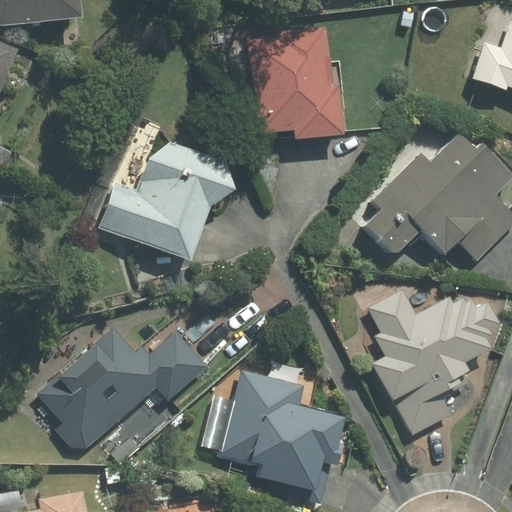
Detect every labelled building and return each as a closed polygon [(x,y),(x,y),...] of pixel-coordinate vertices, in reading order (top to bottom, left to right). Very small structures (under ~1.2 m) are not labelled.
[(0,0),(0,30),(65,25),(63,0),(0,0)] [(511,26),(502,23),(492,51),(476,45),(462,84),(494,96),(496,92),(511,98),(511,26)] [(319,92),(314,32),(237,38),(245,140),(278,138),(279,146),(329,142),(325,92),(319,92)] [(502,182),(453,133),(422,163),(414,155),(362,206),(370,213),(351,231),(382,262),(408,236),(431,259),(446,245),(467,266),(510,223),(485,199),(502,182)] [(127,189),(105,181),(85,234),(176,268),(197,212),(215,198),(214,167),(164,145),(136,165),(127,189)] [(357,296),(371,325),(358,331),(373,363),(362,368),(379,405),(389,401),(406,437),(446,418),(435,396),(441,394),(437,384),(458,374),(454,365),(480,353),(476,344),(484,340),(481,333),(489,329),(476,302),(461,310),(454,294),(407,315),(390,279),(357,296)] [(83,349),(28,395),(55,426),(48,432),(65,454),(78,453),(132,406),(149,392),(159,404),(199,370),(169,335),(133,365),(118,347),(97,364),(83,349)] [(313,508),(333,423),(290,411),(299,372),(267,365),(253,377),(235,372),(228,399),(211,458),(237,465),(236,468),(248,471),(245,482),(262,487),(260,494),(313,508)] [(31,511),(77,511),(75,495),(30,502),(31,511)]
